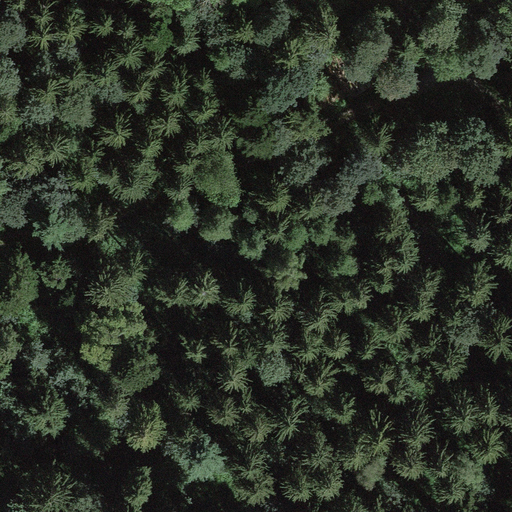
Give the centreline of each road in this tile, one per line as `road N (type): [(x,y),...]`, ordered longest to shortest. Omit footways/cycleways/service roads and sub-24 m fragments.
road 1 (track): [(0,248),(61,238),(261,164),(460,70)]
road 2 (track): [(394,0),(511,117)]
